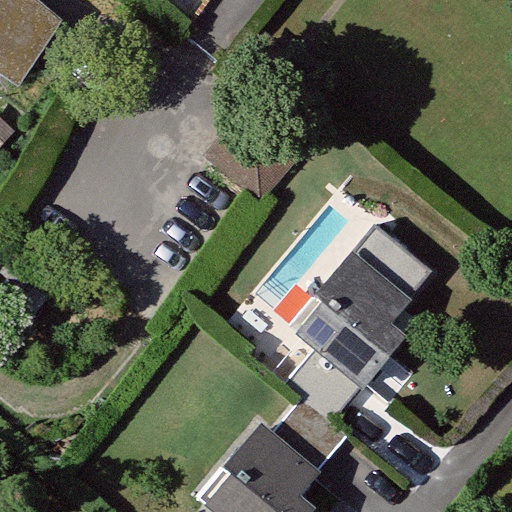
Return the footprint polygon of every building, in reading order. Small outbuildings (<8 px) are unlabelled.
[(0,0),(0,78),(27,96),(68,27),(35,0),(0,0)] [(272,39),(244,71),(298,119),(326,86),(272,39)] [(256,105),(211,158),(252,193),(264,204),(315,144),(262,98),(256,105)] [(324,294),(295,328),(316,346),(362,386),(408,333),(393,320),(413,297),(353,245),(316,287),(324,294)] [(332,420),(362,386),(316,346),(286,381),(302,395),(271,429),(320,471),(347,434),(332,420)] [(300,494),(320,471),(271,429),(259,419),(223,461),(231,468),(203,501),(215,511),(308,511),(314,506),(300,494)]
